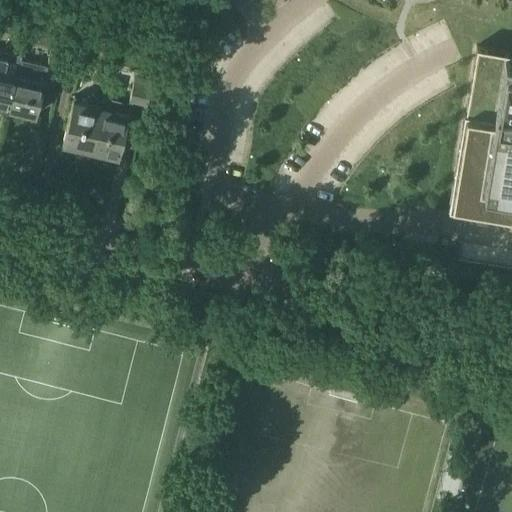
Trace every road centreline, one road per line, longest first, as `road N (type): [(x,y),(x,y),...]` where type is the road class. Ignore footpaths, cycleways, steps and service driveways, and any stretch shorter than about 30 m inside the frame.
road 1 (residential): [(273,283),(0,220)]
road 2 (residential): [(273,283),(304,299),(511,347)]
road 3 (residential): [(511,327),(309,280),(273,283)]
